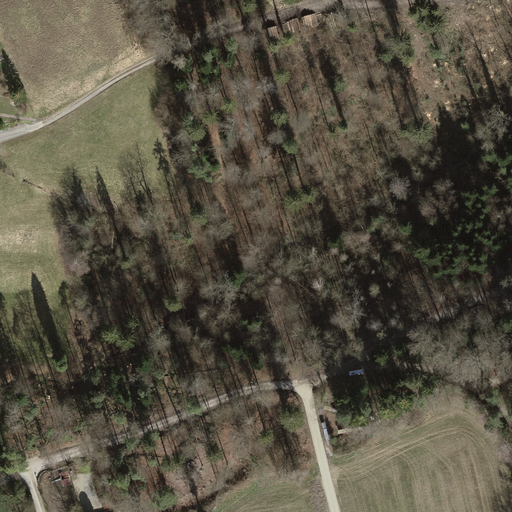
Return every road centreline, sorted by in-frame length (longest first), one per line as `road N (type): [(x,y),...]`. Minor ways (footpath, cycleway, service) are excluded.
road 1 (track): [(26,464),(354,364),(511,285)]
road 2 (track): [(37,126),(217,32),(327,5),(396,0)]
road 3 (track): [(511,424),(459,377),(427,366),(354,364)]
road 4 (track): [(335,511),(303,382)]
